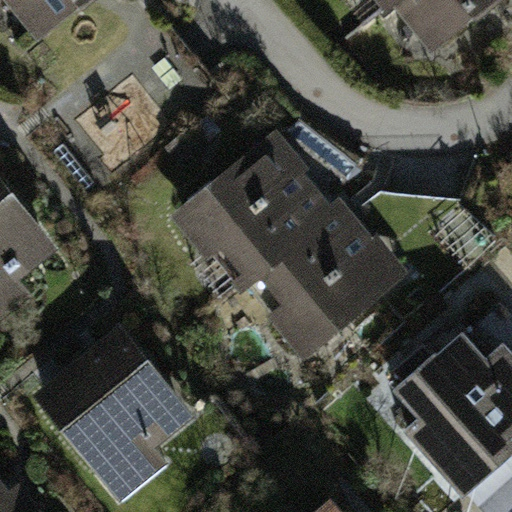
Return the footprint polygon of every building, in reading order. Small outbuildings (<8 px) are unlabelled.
[(0,0),(0,6),(30,46),(92,0),(0,0)] [(385,10),(398,0),(361,0),(376,18),(385,10)] [(424,59),(498,0),(398,0),(385,10),(424,59)] [(278,144),(172,227),(234,305),(245,296),(339,222),(278,144)] [(0,320),(63,268),(0,193),(0,320)] [(339,222),(245,296),(306,374),(412,291),(351,213),(339,222)] [(511,465),(511,392),(460,334),(378,405),(466,505),(511,465)] [(195,434),(119,340),(39,404),(114,498),(195,434)] [(0,486),(0,511),(14,511),(18,510),(0,486)] [(18,510),(14,511),(37,511),(29,501),(18,510)] [(340,511),(333,503),(322,511),(340,511)]
